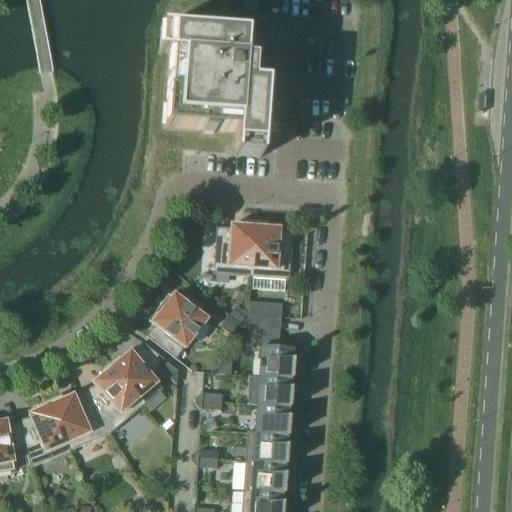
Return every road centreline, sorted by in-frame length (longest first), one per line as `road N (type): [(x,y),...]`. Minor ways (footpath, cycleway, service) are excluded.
road 1 (secondary): [(511,81),(482,511)]
road 2 (residential): [(0,370),(28,364),(102,311),(136,274),(179,183),(282,191)]
road 3 (residential): [(312,511),(335,195)]
road 4 (residential): [(282,191),(297,25)]
